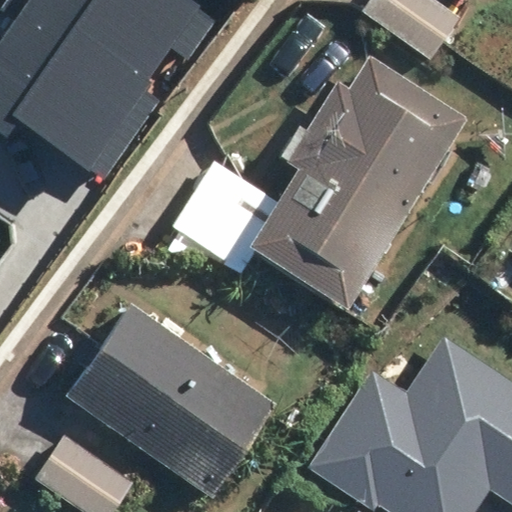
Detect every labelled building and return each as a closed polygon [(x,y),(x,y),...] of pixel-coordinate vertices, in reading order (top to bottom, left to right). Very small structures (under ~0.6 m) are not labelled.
[(2,0),(0,3),(0,136),(9,124),(81,175),(83,172),(101,184),(218,21),(188,0),(2,0)] [(456,19),(428,0),(368,0),(361,12),(428,58),(456,19)] [(273,199),(213,159),(170,223),(241,269),(252,253),(338,310),(465,120),(364,54),(341,88),(333,83),(280,162),(292,171),(273,199)] [(274,402),(130,304),(65,399),(208,497),(274,402)] [(406,391),(374,369),(307,467),(371,510),(375,505),(385,511),(471,511),(489,486),(511,501),(511,376),(446,332),(406,391)] [(114,511),(134,483),(61,435),(31,480),(78,511),(114,511)]
